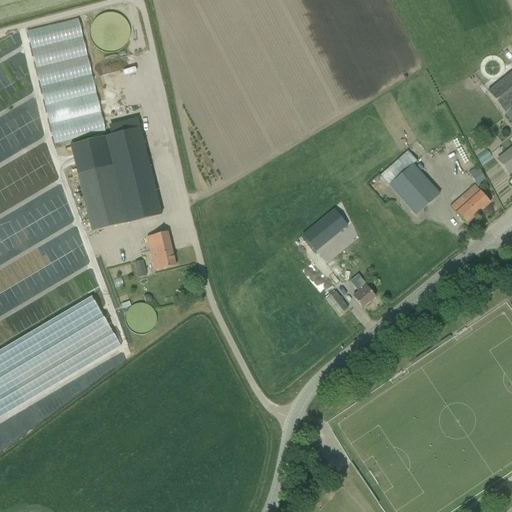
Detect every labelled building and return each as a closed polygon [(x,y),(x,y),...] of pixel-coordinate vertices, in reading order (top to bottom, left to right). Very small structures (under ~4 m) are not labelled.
[(505,114),(511,107),(511,71),(487,92),(505,114)] [(475,142),(487,132),(481,125),(469,134),(475,142)] [(140,128),(70,145),(91,231),(161,214),(140,128)] [(511,149),(498,161),(502,166),(508,174),(511,171),(511,149)] [(479,158),(486,166),(495,158),(488,150),(479,158)] [(408,152),(380,177),(389,186),(413,165),(416,162),(408,152)] [(466,157),(473,169),(478,166),(471,154),(466,157)] [(439,195),(432,187),(413,165),(389,186),(415,216),(439,195)] [(486,183),(479,169),(469,173),(477,188),(486,183)] [(489,204),(474,186),(450,207),(466,225),(489,204)] [(333,210),(302,236),(316,252),(347,227),(333,210)] [(154,272),(166,269),(175,267),(167,233),(157,235),(146,238),(154,272)] [(134,263),(138,278),(146,276),(142,261),(134,263)] [(375,297),(366,286),(359,278),(352,284),(358,292),(352,297),(361,308),(375,297)] [(338,316),(347,308),(335,293),(325,301),(338,316)]
